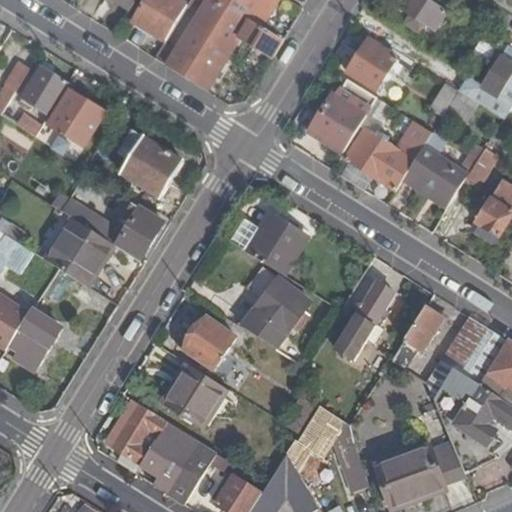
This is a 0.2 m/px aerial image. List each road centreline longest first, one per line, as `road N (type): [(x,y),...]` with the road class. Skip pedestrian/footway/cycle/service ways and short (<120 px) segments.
road 1 (residential): [(250,146),(55,452)]
road 2 (residential): [(250,146),(511,319)]
road 3 (residential): [(14,0),(250,146)]
road 4 (residential): [(340,0),(250,146)]
